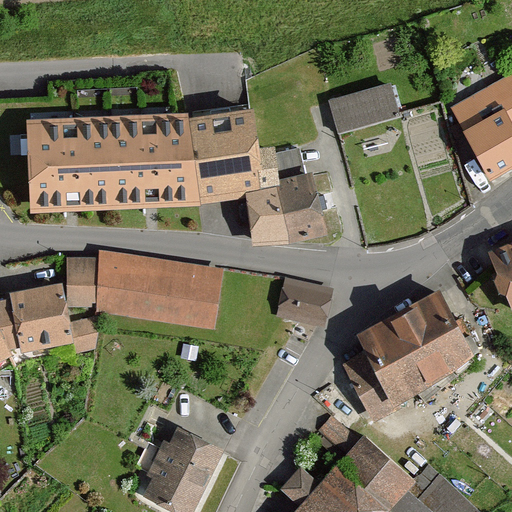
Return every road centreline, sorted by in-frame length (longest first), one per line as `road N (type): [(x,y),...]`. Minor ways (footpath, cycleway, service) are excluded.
road 1 (tertiary): [(406,283),(136,237),(0,236)]
road 2 (residential): [(236,511),(310,372),(351,317),(406,283)]
road 3 (tertiary): [(511,201),(406,283)]
